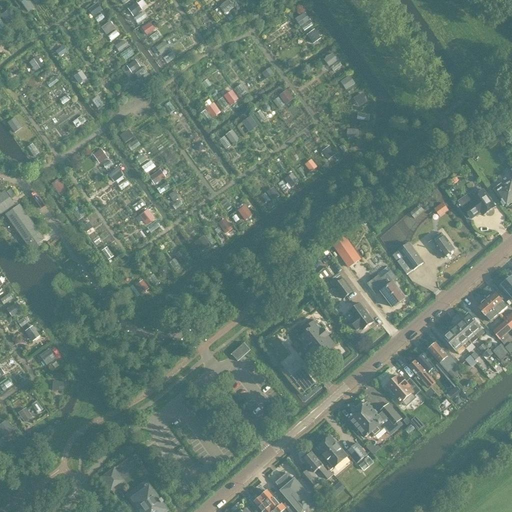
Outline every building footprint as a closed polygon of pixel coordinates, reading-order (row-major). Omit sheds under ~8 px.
[(233,11),(226,1),(217,8),(224,18),(233,11)] [(135,5),(126,13),(133,22),(142,14),(135,5)] [(96,6),(86,14),(93,22),(103,15),(96,6)] [(5,11),(0,15),(0,22),(2,25),(11,19),(5,11)] [(301,14),(290,24),(296,31),(308,22),(301,14)] [(115,32),(105,42),(111,50),(122,40),(115,32)] [(160,42),(151,49),(159,59),(168,52),(160,42)] [(330,57),(321,64),(331,74),(339,66),(330,57)] [(32,58),(23,66),(29,73),(39,66),(32,58)] [(126,70),(131,77),(143,70),(138,62),(126,70)] [(258,69),(250,76),(258,84),(265,77),(258,69)] [(80,73),(71,79),(76,88),(85,82),(80,73)] [(228,90),(220,97),(228,106),(236,100),(228,90)] [(356,98),(345,106),(352,115),(363,107),(356,98)] [(175,111),(166,100),(160,105),(169,116),(175,111)] [(204,109),(196,116),(204,126),(213,119),(204,109)] [(339,128),(339,138),(360,138),(360,128),(339,128)] [(37,146),(26,155),(31,163),(43,154),(37,146)] [(323,149),(314,157),(322,166),(331,159),(323,149)] [(214,165),(207,170),(215,181),(222,175),(214,165)] [(111,183),(122,176),(117,169),(107,176),(111,183)] [(288,173),(277,181),(284,190),(295,182),(288,173)] [(55,175),(45,183),(52,191),(62,184),(55,175)] [(501,185),(494,191),(506,207),(508,207),(510,207),(511,205),(511,182),(503,188),(501,185)] [(265,189),(255,197),(264,207),(273,199),(265,189)] [(460,204),(456,206),(467,220),(470,218),(471,220),(481,213),(483,216),(495,207),(483,191),(472,199),(469,195),(459,202),(460,204)] [(4,192),(0,195),(0,214),(0,215),(14,205),(4,192)] [(443,204),(435,209),(440,216),(448,211),(443,204)] [(242,205),(234,211),(240,220),(249,214),(242,205)] [(29,249),(43,239),(19,206),(6,216),(29,249)] [(197,234),(188,243),(200,254),(208,246),(197,234)] [(435,245),(444,258),(445,258),(447,259),(451,256),(451,253),(455,250),(445,238),(444,238),(441,234),(432,241),(435,245)] [(344,237),(333,245),(349,268),(360,260),(344,237)] [(393,255),(408,275),(413,271),(423,264),(409,244),(393,255)] [(107,247),(97,254),(104,264),(114,257),(107,247)] [(174,254),(166,261),(175,271),(183,264),(174,254)] [(381,291),(382,292),(381,293),(393,308),(405,299),(393,283),(393,284),(392,283),(397,279),(391,272),(381,280),(379,277),(368,285),(376,295),(381,291)] [(511,278),(502,286),(511,297),(511,278)] [(343,300),(353,292),(344,280),(334,288),(343,300)] [(139,296),(132,286),(127,290),(134,299),(139,296)] [(486,301),(499,315),(508,308),(495,293),(486,301)] [(499,315),(486,301),(478,308),(487,319),(488,318),(491,322),(499,315)] [(363,331),(374,322),(360,304),(349,313),(353,318),(350,321),(357,331),(361,328),(363,331)] [(469,315),(463,321),(476,336),(478,339),(485,333),(469,315)] [(321,353),(325,357),(337,347),(328,337),(329,336),(324,329),(323,330),(315,321),(303,330),(306,334),(299,339),(304,346),(303,346),(308,353),(309,352),(314,358),(321,353)] [(476,336),(463,321),(456,326),(472,344),(478,339),(476,336)] [(511,329),(505,322),(493,333),(505,346),(511,340),(511,337),(508,333),(511,329)] [(472,344),(456,326),(450,332),(466,350),(472,344)] [(35,328),(24,336),(30,344),(40,337),(35,328)] [(466,350),(450,332),(444,338),(459,356),(466,350)] [(231,355),(238,362),(251,351),(244,344),(231,355)] [(436,344),(429,351),(440,364),(439,364),(443,369),(448,374),(448,373),(453,369),(458,365),(454,359),(448,353),(446,355),(436,344)] [(480,349),(484,354),(488,350),(484,345),(480,349)] [(501,345),(493,351),(500,360),(509,354),(507,351),(501,345)] [(493,354),(489,350),(484,354),(488,358),(493,354)] [(423,355),(416,361),(431,378),(438,372),(438,373),(439,372),(448,382),(454,388),(451,391),(446,394),(451,400),(455,397),(461,391),(451,380),(436,361),(431,365),(423,355)] [(472,368),(477,364),(471,357),(466,361),(472,368)] [(416,361),(410,367),(421,380),(418,382),(426,392),(432,387),(438,394),(440,396),(443,393),(436,383),(431,378),(416,361)] [(302,368),(291,377),(297,384),(308,375),(302,368)] [(453,369),(448,373),(450,375),(454,380),(459,376),(455,372),(453,369)] [(399,377),(387,387),(401,404),(403,403),(406,407),(416,399),(414,397),(420,392),(410,380),(407,383),(402,379),(401,380),(399,377)] [(47,383),(47,393),(58,393),(58,383),(47,383)] [(431,389),(426,394),(430,398),(435,393),(431,389)] [(355,414),(349,419),(359,430),(366,438),(372,433),(375,437),(384,429),(385,428),(384,427),(390,422),(397,430),(402,426),(399,422),(402,419),(389,405),(381,412),(382,414),(379,417),(367,403),(360,410),(355,414)] [(422,423),(418,418),(413,422),(417,427),(422,423)] [(7,420),(0,425),(0,435),(2,438),(14,429),(7,420)] [(317,449),(334,468),(347,457),(331,437),(317,449)] [(357,444),(347,453),(356,464),(367,455),(358,445),(357,444)] [(332,477),(312,453),(303,461),(314,474),(319,470),(328,480),(332,477)] [(369,458),(360,466),(364,471),(374,463),(369,458)] [(113,470),(102,478),(110,489),(121,481),(113,470)] [(312,489),(317,484),(307,472),(301,477),(312,489)] [(287,474),(283,477),(284,479),(282,481),(280,480),(276,484),(281,491),(280,492),(281,492),(288,499),(287,500),(288,500),(294,507),(293,508),(294,508),(298,511),(304,511),(305,511),(304,511),(309,511),(313,509),(311,506),(315,503),(314,503),(308,496),(309,495),(309,494),(308,495),(302,488),(302,487),(301,487),(295,480),(296,479),(295,479),(294,480),(287,474)] [(160,505),(161,503),(162,503),(160,500),(159,501),(146,482),(141,486),(144,491),(130,501),(136,509),(135,509),(136,511),(137,510),(138,511),(162,511),(164,511),(160,505)] [(340,483),(334,488),(339,495),(345,489),(340,483)] [(274,511),(296,511),(288,502),(283,506),(282,504),(280,506),(268,492),(261,497),(274,511)] [(274,511),(261,497),(255,503),(262,511),(274,511)]
